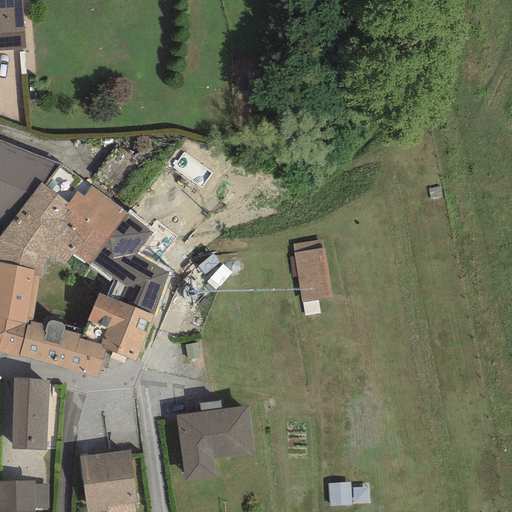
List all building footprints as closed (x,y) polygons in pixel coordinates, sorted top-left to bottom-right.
[(0,0),(0,51),(23,50),(20,0),(0,0)] [(59,165),(0,141),(0,224),(7,227),(41,184),(45,185),(59,165)] [(45,185),(41,184),(7,227),(0,235),(0,262),(33,269),(32,276),(38,276),(47,256),(64,264),(72,254),(81,242),(62,221),(69,212),(64,207),(67,204),(45,185)] [(127,214),(89,186),(84,196),(76,192),(67,204),(64,207),(69,212),(62,221),(81,242),(72,254),(89,265),(91,263),(127,214)] [(152,232),(127,214),(91,263),(114,279),(105,297),(153,316),(168,274),(135,255),(152,232)] [(320,240),(291,245),(293,256),(296,276),(301,303),(330,298),(320,240)] [(291,277),(296,276),(293,256),(288,257),(291,277)] [(33,269),(0,262),(0,351),(18,355),(27,321),(31,322),(38,276),(32,276),(33,269)] [(105,297),(98,294),(80,335),(79,338),(105,347),(104,350),(134,360),(153,316),(105,297)] [(18,355),(97,377),(104,350),(105,347),(79,338),(80,335),(62,330),(63,327),(60,324),(52,321),(48,322),(45,325),(31,322),(27,321),(18,355)] [(48,380),(13,378),(12,379),(10,449),(45,450),(48,380)] [(198,403),(199,412),(221,410),(220,401),(198,403)] [(199,412),(175,415),(183,481),(214,477),(212,459),(253,453),(247,406),(221,410),(199,412)] [(129,451),(79,457),(85,511),(104,511),(105,511),(133,511),(133,503),(135,503),(129,451)] [(33,480),(0,481),(0,511),(34,511),(34,509),(33,484),(33,480)] [(349,482),(327,484),(329,507),(350,505),(349,482)] [(47,484),(33,484),(34,509),(48,508),(47,484)] [(366,487),(352,488),(352,503),(367,503),(366,487)]
